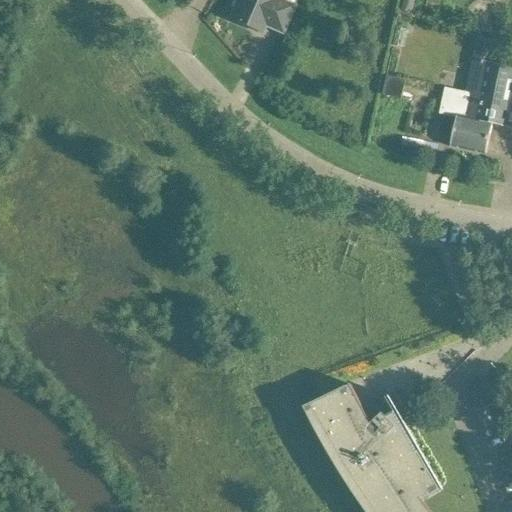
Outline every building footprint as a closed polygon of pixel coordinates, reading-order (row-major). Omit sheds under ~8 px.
[(262,34),(264,30),(265,27),(282,34),(297,0),(233,0),(230,7),(234,9),(229,20),(262,34)] [(404,0),(403,11),(412,13),(414,0),(404,0)] [(490,39),(485,61),(492,63),(497,41),(490,39)] [(457,117),(451,147),(486,155),(493,124),(511,128),(511,67),(492,63),(485,61),(474,59),(466,93),(446,89),(441,113),(457,117)] [(495,404),(485,375),(469,391),(476,411),(495,404)] [(441,490),(402,422),(396,412),(386,417),(383,414),(374,422),(375,423),(372,425),(361,405),(351,385),(320,400),(305,408),(313,424),(322,440),(331,456),(340,472),(350,487),(360,502),(366,511),(431,511),(422,500),(429,497),(441,490)]
